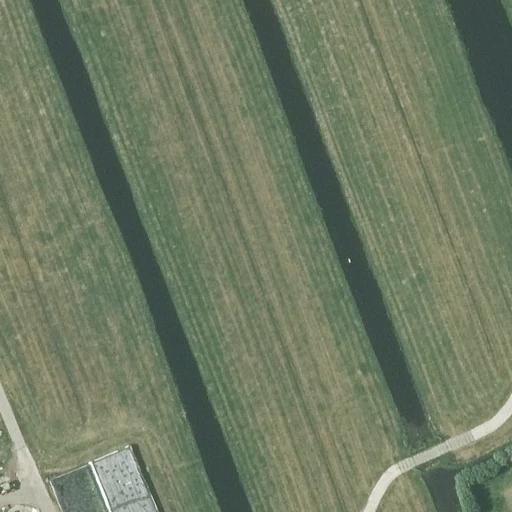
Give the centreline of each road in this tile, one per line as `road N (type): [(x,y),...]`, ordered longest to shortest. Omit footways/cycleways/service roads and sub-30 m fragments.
road 1 (track): [(370,511),(385,480),(482,432),(511,403)]
road 2 (track): [(0,392),(49,511)]
